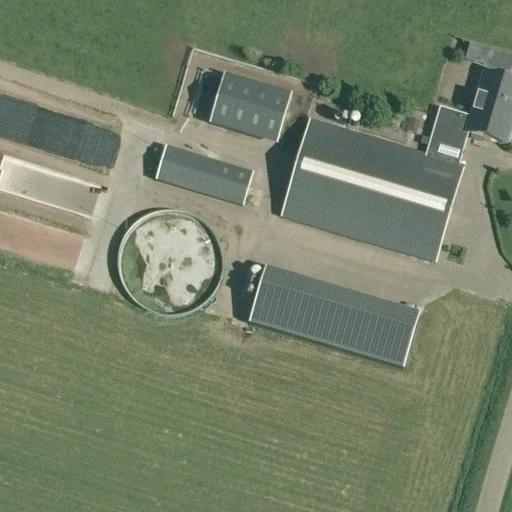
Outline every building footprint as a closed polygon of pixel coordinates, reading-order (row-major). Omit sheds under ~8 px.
[(487,49),(482,65),(491,67),(495,52),(487,49)] [(511,112),(511,82),(485,75),(474,119),(441,110),(428,157),(460,166),(469,135),(507,145),(511,127),(511,116),(511,117),(511,112)] [(278,147),(291,100),(276,96),(224,81),(210,127),(278,147)] [(338,114),(355,112),(353,101),(336,104),(338,114)] [(419,122),(410,120),(407,131),(416,134),(419,122)] [(311,122),(283,219),(437,264),(465,168),(460,166),(428,157),(311,122)] [(108,134),(99,161),(112,165),(121,138),(108,134)] [(243,208),(252,177),(166,151),(157,182),(243,208)] [(163,227),(141,254),(158,268),(145,285),(165,301),(173,291),(180,297),(192,282),(164,260),(180,241),(163,227)] [(421,317),(270,270),(252,325),(404,373),(421,317)]
